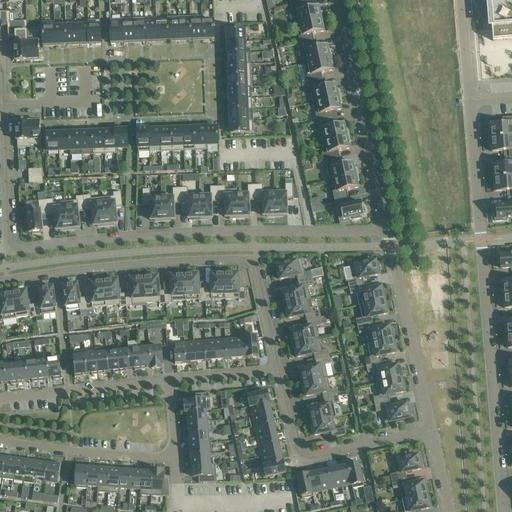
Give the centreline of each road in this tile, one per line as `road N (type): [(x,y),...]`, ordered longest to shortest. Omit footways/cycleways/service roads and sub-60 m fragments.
road 1 (residential): [(387,230),(11,248),(3,104)]
road 2 (residential): [(469,100),(502,511)]
road 3 (residential): [(279,372),(256,268),(243,258),(0,280)]
road 4 (residential): [(335,0),(387,230)]
road 5 (residential): [(430,432),(298,457),(279,372)]
road 6 (residential): [(387,230),(430,432)]
road 7 (residential): [(0,439),(175,457)]
road 8 (residential): [(169,380),(0,401)]
